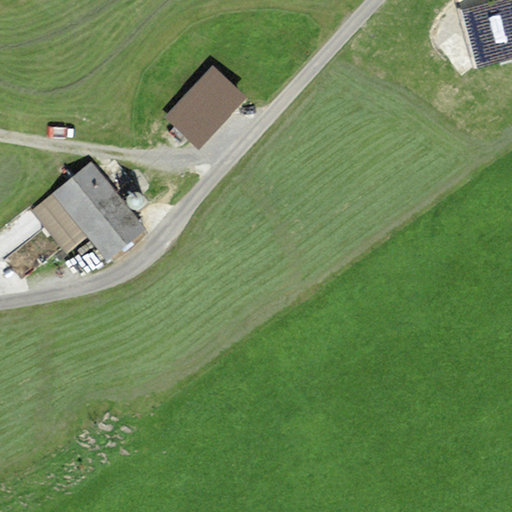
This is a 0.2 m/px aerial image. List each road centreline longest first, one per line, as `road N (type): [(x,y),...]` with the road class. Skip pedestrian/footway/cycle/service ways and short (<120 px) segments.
road 1 (unclassified): [(0,306),(104,284),(132,268),(387,0)]
road 2 (track): [(222,170),(0,131)]
